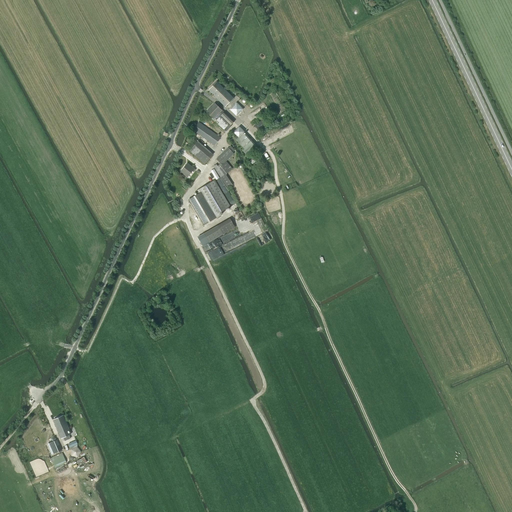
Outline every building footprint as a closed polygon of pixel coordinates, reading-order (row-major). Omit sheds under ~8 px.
[(225,107),(233,98),(217,82),(208,90),(225,107)] [(236,116),(243,109),(236,102),(229,109),(236,116)] [(213,119),(222,110),(214,103),(206,112),(213,119)] [(230,126),(234,122),(224,112),(216,120),(218,123),(217,124),(226,132),(230,127),(230,126)] [(259,132),(267,125),(262,119),(254,125),(259,132)] [(214,146),(220,138),(198,122),(193,131),(214,146)] [(239,126),(233,133),(240,139),(246,131),(239,126)] [(250,144),(244,138),(239,144),(244,149),(250,144)] [(204,164),(212,155),(197,142),(189,151),(204,164)] [(216,159),(220,163),(219,164),(219,165),(217,166),(216,164),(213,166),(227,188),(232,185),(226,175),(226,174),(226,173),(232,169),(226,161),(234,154),(228,148),(216,159)] [(187,177),(194,169),(187,163),(180,172),(187,177)] [(196,191),(198,194),(189,199),(204,225),(215,218),(214,216),(216,215),(217,217),(222,214),(221,212),(230,207),(214,181),(196,191)] [(235,227),(230,219),(204,234),(209,242),(235,227)] [(61,439),(71,434),(63,416),(53,420),(61,439)] [(52,455),(61,451),(56,440),(47,444),(52,455)] [(55,467),(66,463),(62,453),(51,458),(55,467)]
